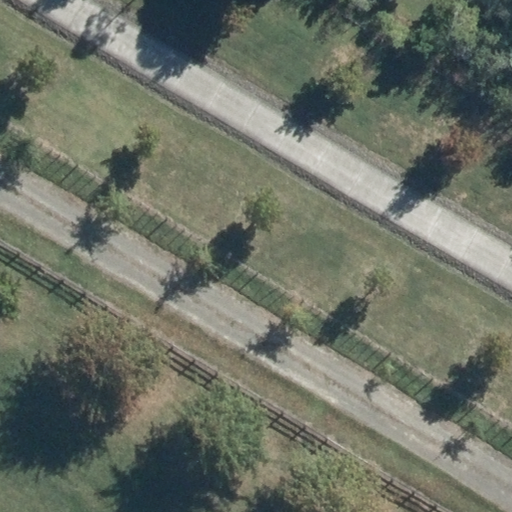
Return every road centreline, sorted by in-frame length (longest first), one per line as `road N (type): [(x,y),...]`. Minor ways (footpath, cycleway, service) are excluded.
road 1 (track): [(511,488),(0,182)]
road 2 (track): [(511,281),(77,0)]
